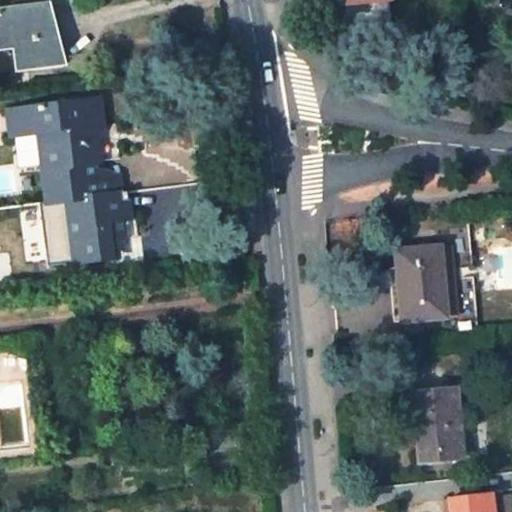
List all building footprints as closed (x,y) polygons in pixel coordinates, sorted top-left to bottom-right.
[(48,5),(0,10),(0,49),(14,48),(17,70),(48,66),(43,42),(56,40),(48,5)] [(454,32),(463,33),(465,19),(457,18),(454,32)] [(43,42),(48,66),(62,65),(56,40),(43,42)] [(105,128),(101,100),(85,102),(89,139),(96,138),(105,128)] [(44,168),(49,202),(63,201),(71,264),(111,259),(107,222),(127,220),(123,193),(94,197),(90,165),(98,164),(96,138),(89,139),(85,102),(9,110),(12,136),(44,133),(49,167),(44,168)] [(94,197),(123,193),(121,174),(90,165),(94,197)] [(445,316),(439,247),(400,251),(401,268),(404,268),(405,275),(397,279),(402,320),(445,316)] [(449,247),(439,247),(445,316),(455,315),(449,247)] [(461,459),(455,390),(417,394),(420,430),(417,430),(419,462),(461,459)] [(511,511),(510,495),(492,497),(493,511),(511,511)] [(493,511),(492,497),(450,502),(451,511),(493,511)]
